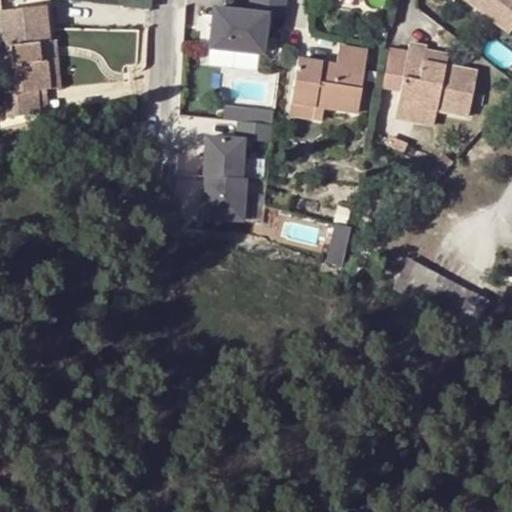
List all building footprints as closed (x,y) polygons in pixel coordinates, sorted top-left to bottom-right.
[(209,48),(263,54),(267,14),(283,16),(284,0),(250,0),(249,13),(213,9),(209,48)] [(511,0),(468,0),(508,31),(511,26),(511,0)] [(0,37),(5,37),(6,56),(0,56),(0,115),(36,112),(34,89),(42,88),(45,88),(43,61),(32,62),(31,45),(47,44),(47,41),(43,6),(0,9),(0,37)] [(32,62),(43,61),(45,88),(57,86),(53,40),(47,41),(47,44),(31,45),(32,62)] [(476,69),(445,63),(423,58),(424,49),(425,44),(409,41),(397,98),(437,107),(467,114),(476,69)] [(296,58),(289,101),(322,107),(356,113),(365,51),(337,46),(334,65),(296,58)] [(445,63),(446,53),(424,49),(423,58),(445,63)] [(45,111),(42,88),(34,89),(36,112),(45,111)] [(433,123),(437,107),(397,98),(393,114),(433,123)] [(320,119),(322,107),(289,101),(288,114),(320,119)] [(250,111),(225,108),(223,120),(238,121),(248,123),(250,111)] [(273,113),(250,111),(248,123),(271,125),(273,113)] [(205,138),(201,176),(203,176),(239,178),(242,142),(269,144),(271,125),(248,123),(238,121),(236,141),(205,138)] [(203,176),(199,218),(238,222),(243,178),(239,178),(203,176)] [(488,297),(409,259),(395,287),(473,326),(488,297)] [(499,292),(496,309),(509,312),(510,301),(506,300),(507,293),(499,292)]
